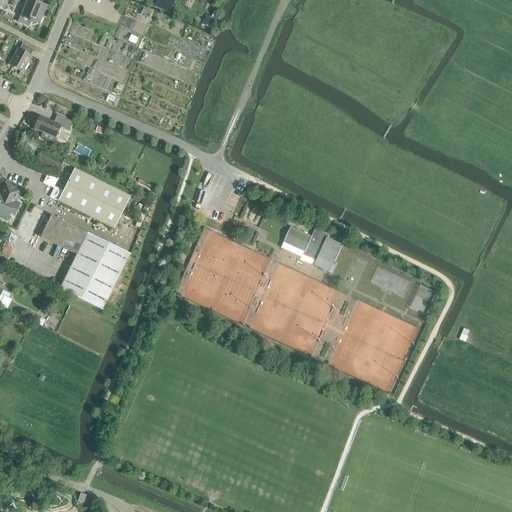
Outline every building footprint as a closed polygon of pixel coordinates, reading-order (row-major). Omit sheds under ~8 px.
[(0,0),(0,6),(4,8),(8,0),(0,0)] [(23,0),(27,1),(18,22),(28,27),(31,21),(35,23),(38,24),(39,23),(47,6),(43,5),(36,2),(36,0),(23,0)] [(157,0),(156,5),(155,7),(168,13),(169,11),(174,0),(173,0),(157,0)] [(213,11),(211,17),(218,20),(220,14),(213,11)] [(19,50),(18,49),(9,65),(22,72),(31,57),(30,56),(34,50),(22,44),(19,50)] [(41,138),(54,143),(60,127),(68,130),(71,122),(56,116),(53,124),(39,118),(36,123),(35,123),(33,127),(34,129),(34,130),(42,133),(41,138)] [(37,160),(59,172),(64,163),(41,151),(40,153),(35,150),(38,144),(24,137),(18,148),(25,152),(24,154),(31,157),(32,155),(38,158),(37,160)] [(103,168),(106,164),(104,163),(105,162),(99,158),(96,164),(103,168)] [(74,169),(58,202),(113,230),(130,197),(74,169)] [(43,172),(38,181),(60,191),(64,182),(43,172)] [(0,194),(0,217),(7,221),(9,216),(13,218),(19,204),(16,202),(21,192),(5,184),(2,191),(4,192),(2,196),(0,194)] [(40,237),(76,255),(59,290),(102,311),(130,255),(51,216),(40,237)] [(289,232),(284,243),(305,253),(304,255),(317,261),(319,256),(328,239),(329,235),(323,232),(315,229),(314,232),(312,237),(302,232),(291,227),(291,228),(289,232)] [(317,261),(315,266),(330,273),(343,246),(328,239),(319,256),(317,261)] [(0,289),(0,305),(6,309),(10,301),(7,299),(10,294),(6,293),(0,289)] [(26,311),(23,316),(37,323),(39,317),(26,311)] [(45,320),(39,317),(37,323),(42,326),(45,320)] [(466,342),(471,331),(465,328),(460,339),(466,342)]
